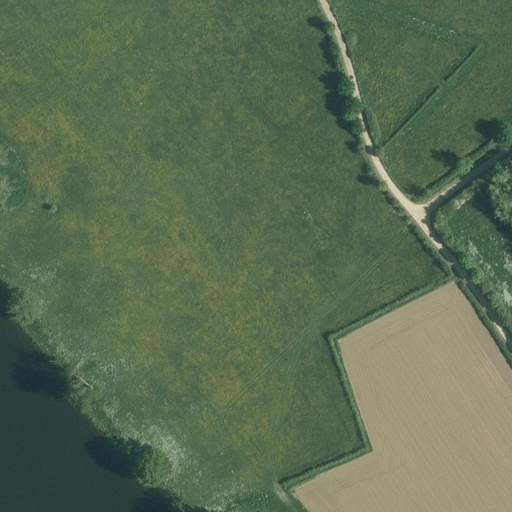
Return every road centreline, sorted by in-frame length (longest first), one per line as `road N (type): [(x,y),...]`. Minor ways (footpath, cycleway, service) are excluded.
road 1 (unclassified): [(322,0),(373,157),(417,217)]
road 2 (unclassified): [(417,217),(511,343)]
